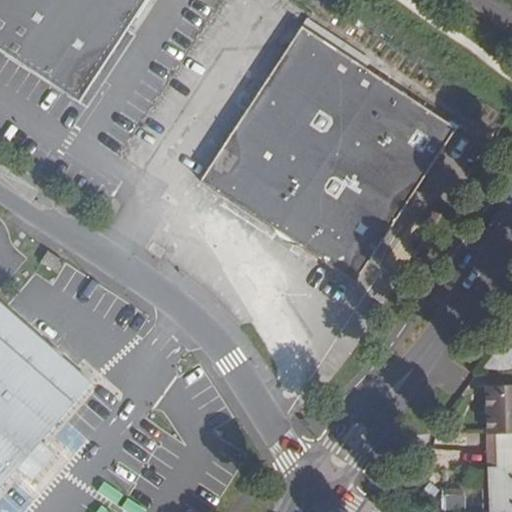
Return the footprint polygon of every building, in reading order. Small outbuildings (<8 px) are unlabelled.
[(0,0),(0,49),(79,102),(146,0),(0,0)] [(158,0),(146,0),(79,102),(87,108),(158,0)] [(241,0),(235,0),(228,5),(242,24),(253,17),(241,0)] [(457,129),(302,27),(200,180),(355,282),(457,129)] [(0,485),(18,464),(33,477),(56,451),(41,438),(92,379),(0,297),(0,485)] [(511,340),(505,337),(494,358),(511,366),(511,340)] [(511,511),(511,388),(485,390),(488,435),(498,435),(499,471),(489,471),(491,511),(511,511)] [(498,435),(488,435),(488,451),(498,451),(498,435)] [(499,471),(498,451),(488,451),(489,471),(499,471)] [(240,477),(240,455),(226,455),(226,477),(240,477)]
